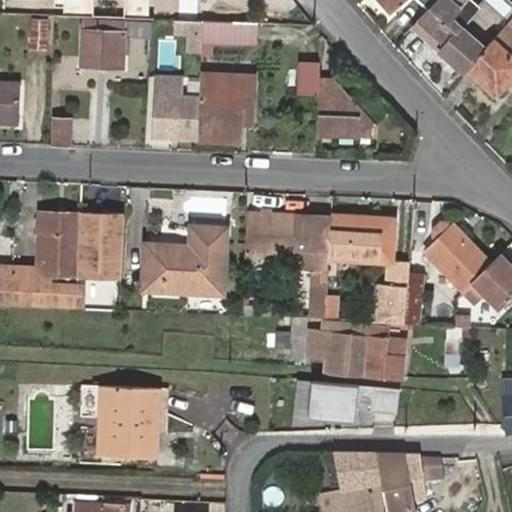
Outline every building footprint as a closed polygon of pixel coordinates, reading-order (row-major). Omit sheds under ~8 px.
[(379,0),(393,14),(407,0),(421,0),(429,9),(437,0),(379,0)] [(414,25),(464,73),(485,51),(450,18),(466,0),(437,0),(429,9),(414,25)] [(49,20),(31,20),(30,51),(48,52),(49,20)] [(149,38),(149,23),(83,21),(80,67),(122,69),(123,36),(149,38)] [(253,43),(254,23),(202,21),(202,24),(202,34),(201,42),(253,43)] [(511,21),(509,24),(485,51),(464,73),(477,84),(481,80),(496,93),(511,76),(511,21)] [(202,34),(202,24),(182,24),(182,33),(202,34)] [(319,78),(320,65),(300,64),(299,94),(318,95),(319,78)] [(197,141),(199,104),(199,95),(180,95),(181,78),(153,77),(151,139),(197,141)] [(318,95),(316,135),(375,138),(376,125),(365,113),(359,113),(359,107),(334,79),(319,78),(318,95)] [(492,98),(496,93),(481,80),(477,84),(492,98)] [(19,85),(0,83),(0,122),(17,123),(19,85)] [(250,122),(251,88),(204,86),(203,105),(199,104),(197,141),(239,143),(240,134),(240,122),(241,122),(250,122)] [(53,119),(51,145),(70,146),(72,120),(53,119)] [(240,134),(250,134),(250,122),(241,122),(240,122),(240,134)] [(315,268),(313,308),(326,309),(329,259),(332,220),(332,217),(332,214),(272,211),(262,210),(247,209),(244,252),(294,255),(293,267),(315,268)] [(81,215),(38,212),(35,266),(35,274),(42,274),(78,276),(78,275),(81,215)] [(78,275),(120,277),(124,215),(81,215),(78,275)] [(332,220),(329,259),(390,262),(390,261),(392,219),(369,218),(369,223),(332,220)] [(465,290),(491,265),(454,226),(451,228),(447,224),(439,224),(432,230),(431,237),(436,244),(428,251),(465,290)] [(195,229),(194,250),(210,252),(211,230),(195,229)] [(210,252),(194,250),(146,248),(143,290),(224,295),(228,231),(211,230),(210,252)] [(244,264),(293,267),(294,255),(244,252),(244,264)] [(511,297),(511,264),(502,254),(491,265),(465,290),(475,302),(483,294),(498,310),(511,297)] [(409,284),(410,261),(390,261),(390,262),(389,284),(409,284)] [(0,304),(10,305),(12,273),(12,265),(0,264),(0,304)] [(42,274),(35,274),(35,266),(12,265),(12,273),(42,275),(42,274)] [(12,273),(10,305),(84,309),(86,283),(78,283),(78,281),(72,280),(72,283),(50,282),(50,276),(42,275),(12,273)] [(380,323),(406,324),(408,298),(409,287),(409,284),(389,284),(382,284),(380,323)] [(408,298),(406,324),(422,325),(423,299),(408,298)] [(455,316),(455,327),(469,327),(469,317),(455,316)] [(329,332),(308,331),(306,358),(326,359),(326,371),(364,374),(367,336),(367,329),(330,326),(329,332)] [(387,337),(367,336),(364,374),(401,376),(403,348),(386,346),(387,337)] [(106,388),(83,386),(82,418),(96,418),(96,428),(82,428),(81,465),(124,466),(124,455),(115,455),(104,454),(105,418),(106,388)] [(157,456),(159,389),(106,388),(105,418),(117,419),(115,455),(124,455),(157,456)] [(373,391),(371,416),(396,418),(398,393),(373,391)] [(117,419),(105,418),(104,454),(115,455),(117,419)] [(385,511),(374,453),(331,453),(338,494),(323,497),(325,511),(385,511)] [(385,511),(415,511),(410,484),(444,475),(439,459),(374,453),(385,511)]
